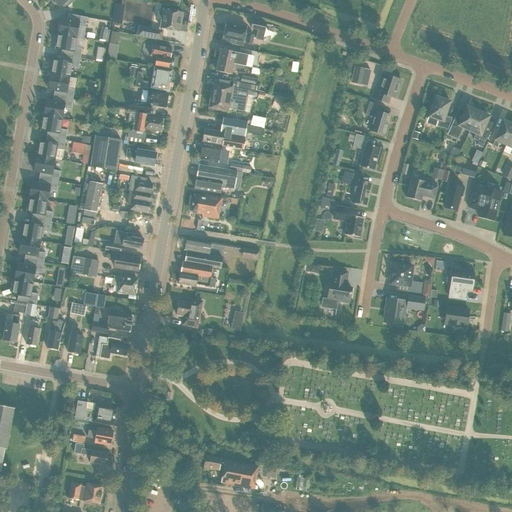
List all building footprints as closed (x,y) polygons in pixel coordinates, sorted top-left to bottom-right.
[(124,15),(125,5),(114,4),(113,14),(124,15)] [(179,31),(182,14),(166,11),(166,15),(164,14),(164,12),(157,11),(156,18),(162,19),(161,27),(179,31)] [(61,18),(58,34),(77,37),(79,27),(86,28),(87,18),(80,16),(79,21),(61,18)] [(266,27),(267,23),(252,20),(250,28),(258,30),(256,39),(263,41),(265,31),(266,27)] [(252,44),(254,35),(245,33),(247,27),(227,23),(226,23),(222,41),(223,41),(232,43),(231,44),(239,46),(240,42),(252,44)] [(137,36),(144,37),(148,38),(162,41),(164,31),(139,26),(139,28),(131,26),(129,34),(137,36)] [(107,30),(101,29),(99,39),(106,40),(107,30)] [(121,33),(113,32),(111,44),(119,45),(121,33)] [(58,34),(55,49),(74,52),(73,57),(80,59),(82,48),(75,47),(77,37),(58,34)] [(105,43),(97,42),(95,52),(103,54),(105,43)] [(157,57),(155,67),(172,70),(174,59),(170,59),(172,49),(151,45),(149,56),(157,57)] [(218,60),(245,66),(257,69),(260,53),(240,49),(241,49),(240,54),(236,53),(236,52),(221,49),(218,60)] [(54,59),(51,74),(69,78),(71,68),(78,69),(80,59),(73,57),(72,62),(54,59)] [(245,69),(245,66),(218,60),(216,71),(231,74),(232,68),(238,69),(245,69)] [(139,66),(132,65),(130,76),(137,77),(139,66)] [(172,70),(155,67),(151,88),(168,91),(172,70)] [(359,84),(363,69),(355,67),(351,83),(359,84)] [(277,73),(275,81),(282,82),(284,75),(277,73)] [(51,74),(48,90),(66,93),(66,98),(73,99),(75,89),(68,88),(69,78),(51,74)] [(256,85),(257,79),(242,75),(240,82),(256,85)] [(395,99),(401,81),(383,75),(384,76),(379,93),(375,91),(372,98),(387,103),(390,97),(395,99)] [(146,83),(136,81),(135,87),(145,89),(146,83)] [(246,90),(213,84),(209,108),(227,111),(228,109),(242,111),(245,96),(252,98),(252,96),(255,97),(257,86),(247,84),(246,90)] [(150,106),(165,108),(167,96),(142,91),(140,104),(130,102),(129,111),(148,114),(150,106)] [(285,106),(288,99),(278,96),(276,104),(285,106)] [(436,97),(429,117),(439,121),(437,126),(448,130),(452,118),(445,116),(450,102),(436,97)] [(46,100),(44,115),(62,119),(64,109),(71,110),(73,99),(66,98),(65,103),(46,100)] [(382,107),(382,106),(369,102),(366,115),(374,117),(369,131),(384,135),(384,134),(385,134),(387,127),(386,127),(390,116),(380,113),(382,107)] [(450,129),(451,130),(460,134),(463,128),(469,131),(478,112),(467,107),(461,120),(455,118),(450,129)] [(479,112),(478,112),(469,131),(476,134),(473,140),(477,142),(476,144),(483,147),(490,133),(483,130),(489,117),(479,112)] [(161,132),(163,120),(147,116),(147,114),(138,113),(135,131),(144,133),(144,129),(161,132)] [(44,115),(41,131),(59,134),(58,139),(66,140),(67,130),(60,129),(62,119),(44,115)] [(351,118),(342,116),(340,123),(349,125),(351,118)] [(242,149),(247,122),(224,118),(221,132),(205,129),(203,141),(222,144),(222,146),(242,149)] [(251,126),(264,128),(265,120),(253,118),(251,126)] [(511,124),(503,121),(492,146),(497,148),(499,143),(506,145),(511,132),(511,124)] [(146,134),(131,131),(128,134),(127,138),(145,141),(146,134)] [(374,170),(380,148),(367,144),(369,138),(356,134),(353,147),(364,150),(360,167),(374,170)] [(116,170),(121,140),(95,136),(91,166),(116,170)] [(39,141),(36,156),(55,160),(57,150),(64,151),(66,140),(58,139),(57,144),(39,141)] [(85,145),(73,142),(71,152),(83,155),(85,145)] [(224,164),(225,158),(223,157),(224,156),(220,155),(220,150),(202,146),(201,157),(211,159),(211,162),(218,163),(224,164)] [(137,150),(127,149),(126,157),(135,158),(135,163),(154,166),(156,153),(137,150)] [(334,152),(332,160),(338,162),(340,154),(334,152)] [(36,156),(34,172),(52,175),(51,180),(58,181),(60,171),(53,170),(55,160),(36,156)] [(495,166),(497,161),(491,158),(489,163),(495,166)] [(230,163),(229,170),(252,174),(252,167),(230,163)] [(474,176),(477,167),(464,164),(461,173),(474,176)] [(239,189),(242,173),(199,165),(195,189),(220,193),(221,186),(239,189)] [(511,167),(509,166),(503,177),(510,180),(511,175),(511,167)] [(444,170),(434,168),(432,178),(442,180),(444,170)] [(366,206),(371,184),(361,182),(362,176),(345,171),(342,184),(355,187),(351,202),(366,206)] [(134,192),(150,194),(152,184),(146,183),(147,178),(131,175),(128,191),(130,191),(134,192)] [(426,183),(411,178),(406,198),(421,202),(421,201),(422,196),(425,196),(425,197),(434,199),(437,187),(425,184),(426,183)] [(32,182),(32,183),(29,197),(48,201),(49,191),(56,192),(58,181),(51,180),(50,185),(32,182)] [(97,213),(102,184),(89,181),(84,210),(83,217),(94,219),(96,213),(97,213)] [(462,197),(464,188),(449,184),(446,195),(447,195),(444,208),(457,211),(461,197),(462,197)] [(494,221),(502,192),(475,185),(469,207),(480,210),(479,216),(494,221)] [(149,204),(150,194),(134,192),(130,191),(129,199),(132,199),(132,201),(149,204)] [(223,198),(205,195),(205,197),(194,195),(191,212),(202,214),(202,216),(218,219),(219,213),(220,213),(223,198)] [(29,197),(26,213),(45,216),(44,221),(51,223),(53,212),(46,211),(48,201),(29,197)] [(132,201),(132,199),(129,199),(128,204),(131,205),(130,210),(147,213),(149,204),(132,201)] [(353,209),(337,206),(334,219),(347,221),(344,235),(360,238),(363,218),(352,216),(353,209)] [(74,224),(76,216),(68,215),(66,223),(74,224)] [(43,226),(24,223),(22,238),(40,242),(42,232),(49,233),(51,223),(44,221),(43,226)] [(73,246),(76,228),(70,227),(66,245),(73,246)] [(132,237),(133,234),(127,233),(126,236),(118,235),(117,244),(101,241),(100,249),(120,252),(121,246),(141,249),(143,239),(132,237)] [(22,238),(22,239),(19,254),(37,257),(36,262),(44,263),(46,253),(39,252),(40,242),(22,238)] [(209,255),(211,244),(186,239),(184,250),(187,250),(185,262),(221,268),(223,257),(209,255)] [(244,248),(243,258),(259,261),(260,250),(244,248)] [(70,263),(71,249),(61,249),(60,263),(70,263)] [(124,257),(116,256),(115,267),(138,271),(140,259),(124,256),(124,257)] [(81,266),(98,269),(100,261),(83,258),(81,266)] [(447,271),(447,261),(436,261),(436,271),(447,271)] [(36,267),(17,264),(14,279),(33,283),(35,273),(42,274),(44,263),(36,262),(36,267)] [(210,278),(212,267),(182,262),(181,273),(180,273),(178,284),(196,287),(196,284),(209,286),(210,278)] [(421,294),(422,283),(410,282),(413,267),(401,265),(401,264),(392,263),(390,272),(392,272),(390,284),(408,286),(407,292),(421,294)] [(97,277),(98,269),(81,266),(79,274),(97,277)] [(460,271),(453,270),(454,268),(453,268),(449,298),(465,300),(466,290),(472,290),(474,271),(473,273),(467,272),(467,270),(460,269),(460,271)] [(323,299),(322,307),(337,309),(338,301),(349,303),(351,288),(345,287),(348,273),(334,271),(332,285),(330,285),(327,299),(323,299)] [(63,287),(64,278),(57,277),(56,286),(63,287)] [(137,280),(120,277),(120,280),(113,279),(112,285),(119,286),(118,292),(134,295),(137,280)] [(14,279),(12,295),(30,298),(29,303),(36,304),(38,294),(31,293),(33,283),(14,279)] [(84,304),(96,305),(97,293),(85,292),(84,304)] [(423,310),(425,297),(404,294),(403,301),(388,299),(385,322),(402,324),(404,307),(423,310)] [(197,328),(202,302),(187,299),(186,302),(179,301),(176,315),(183,317),(181,325),(197,328)] [(433,308),(440,309),(441,301),(434,300),(433,308)] [(77,315),(79,305),(72,303),(70,313),(77,315)] [(26,306),(15,304),(14,306),(13,311),(25,314),(27,306),(26,306)] [(35,317),(37,305),(27,304),(25,315),(35,317)] [(95,307),(86,305),(85,312),(94,314),(95,307)] [(57,319),(59,309),(49,308),(48,318),(57,319)] [(458,326),(459,325),(467,326),(469,311),(447,308),(445,323),(453,324),(453,326),(458,326)] [(241,330),(244,312),(235,311),(232,328),(241,330)] [(109,326),(98,324),(93,323),(91,331),(107,334),(109,328),(130,332),(132,316),(111,313),(109,323),(109,326)] [(511,314),(503,313),(501,331),(508,332),(511,314)] [(18,325),(20,316),(13,315),(11,324),(6,323),(3,340),(16,342),(19,325),(18,325)] [(65,323),(58,320),(57,322),(52,321),(52,325),(51,325),(50,331),(47,348),(58,350),(62,333),(63,328),(65,323)] [(37,329),(39,322),(30,321),(29,327),(26,344),(37,346),(40,329),(37,329)] [(77,335),(78,327),(72,326),(71,334),(70,334),(67,351),(80,354),(83,336),(77,335)] [(204,329),(203,335),(216,337),(217,331),(204,329)] [(108,338),(99,337),(96,357),(109,359),(110,353),(126,356),(128,345),(119,343),(120,340),(108,338)] [(169,401),(171,392),(164,391),(163,400),(169,401)] [(117,408),(111,407),(100,405),(98,412),(86,410),(87,404),(77,402),(74,419),(114,426),(117,408)] [(0,471),(5,449),(7,449),(15,408),(0,405),(0,471)] [(110,445),(113,431),(97,428),(97,432),(88,430),(87,437),(96,438),(95,443),(110,445)] [(84,444),(86,437),(73,434),(72,441),(84,444)] [(269,445),(271,436),(264,435),(262,444),(269,445)] [(106,465),(108,453),(83,449),(84,445),(75,443),(74,453),(91,456),(89,462),(106,465)] [(223,476),(225,460),(221,459),(206,456),(204,467),(218,470),(218,472),(220,475),(223,476)] [(225,460),(223,476),(221,484),(255,490),(255,486),(254,486),(255,480),(256,481),(259,466),(225,460)] [(270,477),(272,467),(264,466),(262,476),(270,477)] [(297,477),(296,490),(309,491),(310,478),(297,477)] [(42,511),(46,493),(48,479),(44,478),(37,511),(42,511)] [(86,487),(81,486),(81,485),(71,483),(68,498),(66,510),(75,511),(78,500),(99,504),(103,486),(87,483),(86,487)]
